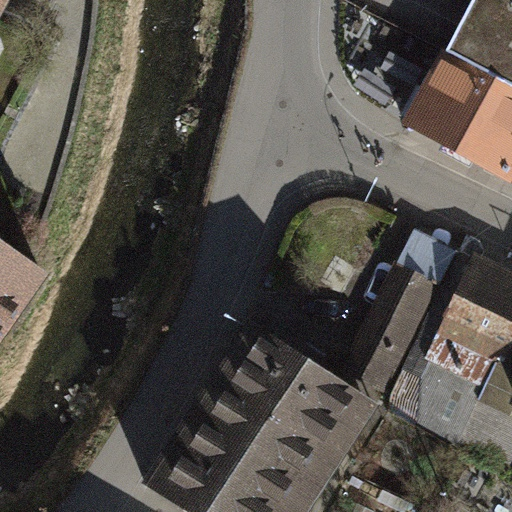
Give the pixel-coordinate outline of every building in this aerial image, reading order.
[(511,0),(472,0),(447,48),(511,81),(511,0)] [(511,81),(447,48),(441,45),(402,123),(511,177),(511,81)] [(82,97),(36,92),(27,165),(73,171),(82,97)] [(335,371),(382,399),(400,368),(462,250),(415,226),(335,371)] [(0,231),(0,340),(52,268),(0,231)] [(511,274),(462,250),(400,368),(423,381),(417,420),(505,472),(511,459),(511,274)] [(307,511),(382,399),(335,371),(247,314),(144,474),(203,511),(307,511)]
